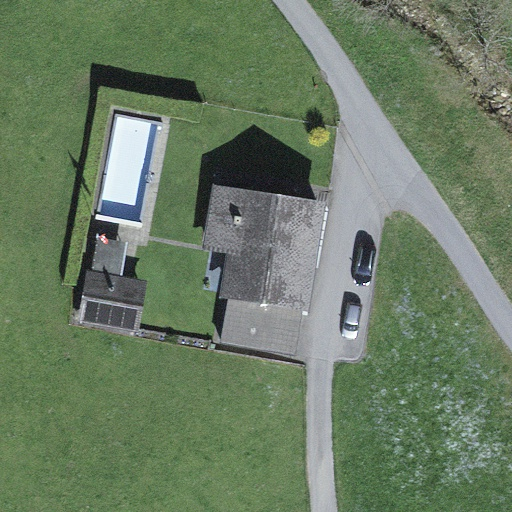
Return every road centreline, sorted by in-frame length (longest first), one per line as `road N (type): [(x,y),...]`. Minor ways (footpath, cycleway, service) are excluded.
road 1 (track): [(511,325),(383,149),(289,0)]
road 2 (track): [(383,149),(366,164),(351,203),(320,395),(324,511)]
